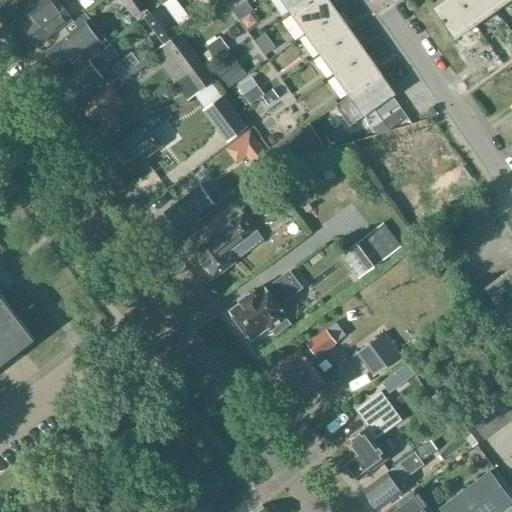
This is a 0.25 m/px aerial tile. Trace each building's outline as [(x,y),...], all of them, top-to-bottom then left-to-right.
[(57,0),(21,28),(35,47),(72,19),(57,0)] [(143,0),(120,0),(133,17),(148,6),(143,0)] [(311,0),(281,0),(291,14),(311,0)] [(328,0),(311,0),(291,14),(306,34),(337,12),(328,0)] [(457,0),(443,0),(432,8),(455,40),(476,25),(457,0)] [(457,0),(476,25),(496,11),(488,0),(457,0)] [(488,0),(496,11),(510,0),(488,0)] [(181,6),(170,14),(179,26),(190,18),(181,6)] [(189,100),(216,79),(160,7),(149,16),(169,42),(156,52),(165,64),(163,66),(189,100)] [(337,12),(306,34),(320,55),(352,32),(337,12)] [(68,35),(42,55),(57,74),(90,48),(91,48),(93,51),(106,41),(84,13),(65,28),(69,34),(68,35)] [(320,55),(334,75),(366,53),(352,32),(320,55)] [(87,61),(62,81),(76,99),(101,79),(96,72),(118,55),(110,44),(87,61)] [(381,73),(366,53),(334,75),(349,95),(381,73)] [(131,54),(112,68),(118,77),(135,64),(137,62),(131,54)] [(137,62),(135,64),(140,70),(151,61),(147,55),(137,62)] [(351,126),(395,94),(381,73),(349,95),(336,105),(351,126)] [(109,86),(82,107),(92,120),(95,118),(104,129),(133,107),(125,97),(121,100),(109,86)] [(206,111),(228,140),(247,125),(225,97),(206,111)] [(130,170),(162,145),(153,133),(163,125),(152,110),(109,143),(130,170)] [(403,110),(386,122),(392,131),(409,119),(403,110)] [(283,164),(326,150),(311,125),(273,148),(283,164)] [(250,130),(234,142),(259,173),(274,161),(250,130)] [(213,189),(205,196),(197,186),(163,213),(179,234),(216,203),(217,195),(213,189)] [(213,235),(192,251),(213,279),(234,262),(227,252),(255,230),(242,214),(213,236),(213,235)] [(365,237),(349,248),(367,272),(398,249),(385,232),(370,244),(365,237)] [(511,268),(483,288),(511,328),(511,268)] [(246,337),(249,335),(251,338),(268,326),(270,329),(286,317),(276,305),(300,287),(288,271),(264,289),(263,288),(257,293),(254,290),(239,301),(241,304),(231,312),(242,326),(239,328),(246,337)] [(0,365),(34,339),(0,293),(0,365)] [(282,384),(281,384),(296,404),(325,380),(310,362),(345,334),(336,322),(326,330),(325,329),(307,344),(308,346),(302,351),(300,348),(272,371),(282,384)] [(358,352),(375,375),(401,355),(385,333),(358,352)] [(397,387),(413,375),(405,365),(390,376),(397,387)] [(390,376),(382,382),(389,393),(397,387),(390,376)] [(351,475),(357,477),(358,479),(388,457),(375,440),(402,420),(381,391),(356,409),(368,427),(367,428),(366,428),(345,443),(353,454),(343,461),(348,467),(348,472),(351,475)] [(511,416),(511,395),(510,392),(500,399),(511,416)] [(503,425),(511,418),(511,416),(500,399),(490,406),(503,425)] [(493,432),(503,425),(490,406),(480,413),(493,432)] [(484,439),(493,432),(480,413),(470,421),(475,427),(484,439)] [(470,421),(458,429),(463,436),(475,427),(470,421)] [(424,464),(422,461),(437,450),(431,441),(364,490),(369,496),(369,500),(373,506),(377,507),(379,509),(403,491),(395,481),(399,478),(401,481),(415,470),(424,464)] [(436,511),(498,511),(509,503),(487,474),(436,511)] [(385,511),(432,511),(415,489),(385,511)]
